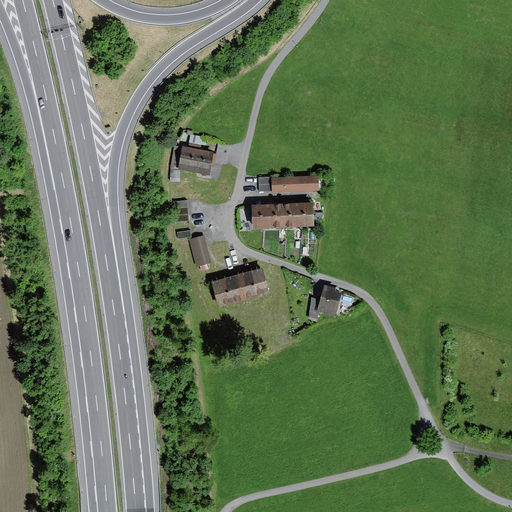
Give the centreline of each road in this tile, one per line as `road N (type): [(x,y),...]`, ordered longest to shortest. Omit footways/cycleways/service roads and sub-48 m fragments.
road 1 (motorway): [(130,448),(139,390),(114,206),(121,130),(164,64),(255,0)]
road 2 (motorway): [(130,448),(99,211),(53,0)]
road 3 (residential): [(378,307),(356,290),(241,248),(230,229),(260,95),(324,0)]
road 4 (motorway): [(24,0),(80,277)]
road 5 (motorway): [(0,10),(27,83),(55,216),(80,277)]
road 6 (motorway): [(80,277),(107,511)]
road 7 (track): [(444,452),(244,500),(225,511)]
road 8 (track): [(444,452),(378,307)]
road 9 (motorway): [(231,0),(173,19),(138,17),(98,0)]
